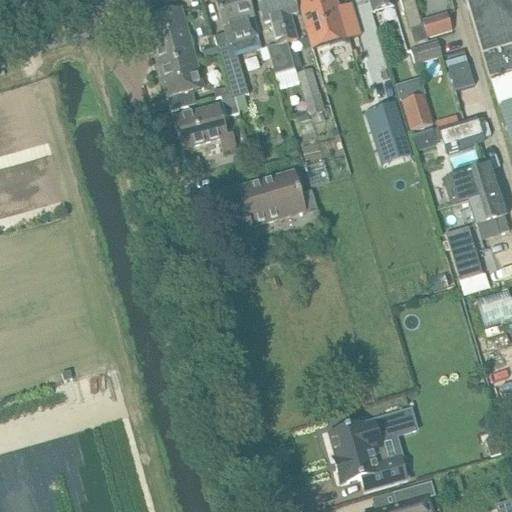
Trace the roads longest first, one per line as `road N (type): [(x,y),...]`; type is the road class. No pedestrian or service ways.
road 1 (residential): [(133,87),(165,154),(250,440),(298,511)]
road 2 (residential): [(457,0),(511,186)]
